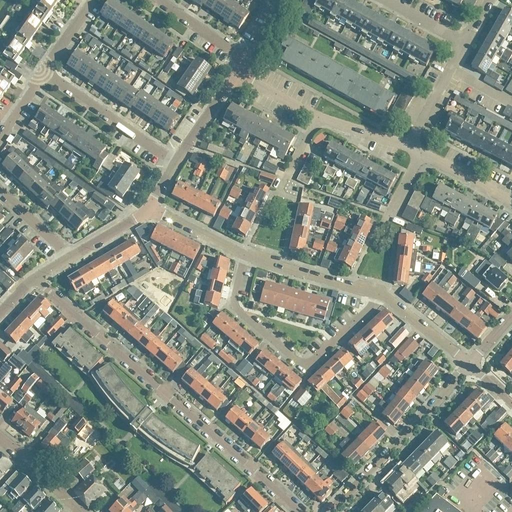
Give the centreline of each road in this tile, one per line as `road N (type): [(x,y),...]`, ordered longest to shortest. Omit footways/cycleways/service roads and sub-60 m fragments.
road 1 (residential): [(296,511),(36,278)]
road 2 (residential): [(242,255),(234,307),(298,361),(308,362),(376,294)]
road 3 (residential): [(329,511),(469,365)]
road 4 (residential): [(174,163),(43,69)]
road 5 (residential): [(376,294),(242,255)]
